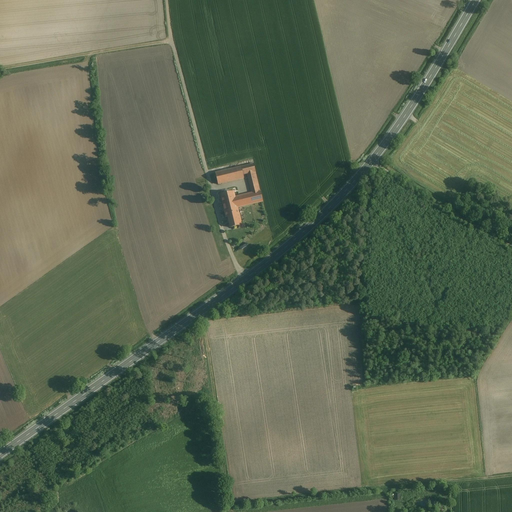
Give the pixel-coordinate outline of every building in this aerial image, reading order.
[(259,191),(255,172),(253,164),(215,174),(218,185),(244,178),(243,175),(247,174),(252,194),(248,195),(250,205),(263,202),(260,191),(259,191)] [(233,193),(220,196),(222,201),(234,198),(233,193)] [(234,198),(237,208),(250,205),(248,195),(234,198)] [(234,198),(222,201),(224,210),(224,213),(237,209),(237,208),(234,198)] [(237,209),(224,213),(226,217),(228,217),(231,228),(242,225),(239,214),(238,214),(237,209)]
